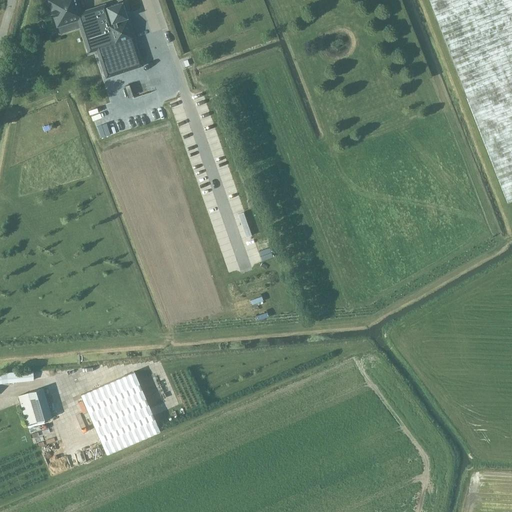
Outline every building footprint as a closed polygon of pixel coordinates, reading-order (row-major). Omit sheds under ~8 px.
[(77,0),(47,0),(56,27),(78,20),(90,55),(98,53),(107,80),(145,68),(136,41),(129,20),(123,4),(107,10),(106,7),(83,14),(77,0)] [(511,0),(427,0),(465,95),(507,202),(511,200),(511,0)] [(16,372),(2,374),(2,375),(0,375),(0,383),(33,380),(32,372),(17,374),(16,372)] [(134,372),(80,395),(106,454),(159,431),(134,372)] [(43,389),(18,396),(26,425),(51,418),(43,389)]
